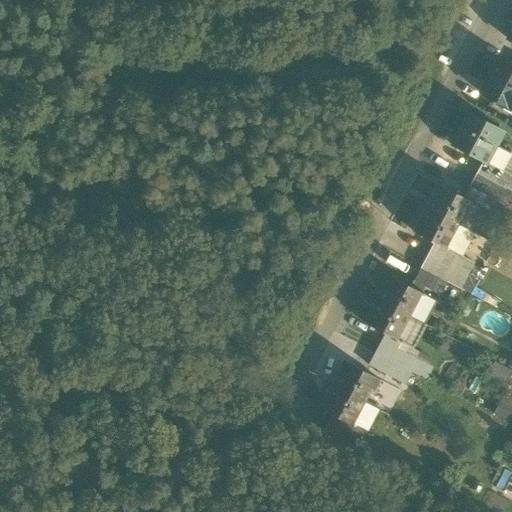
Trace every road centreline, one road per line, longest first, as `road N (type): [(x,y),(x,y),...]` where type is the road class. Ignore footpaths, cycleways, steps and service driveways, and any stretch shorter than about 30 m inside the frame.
road 1 (residential): [(494,0),(278,421)]
road 2 (track): [(278,421),(432,511)]
